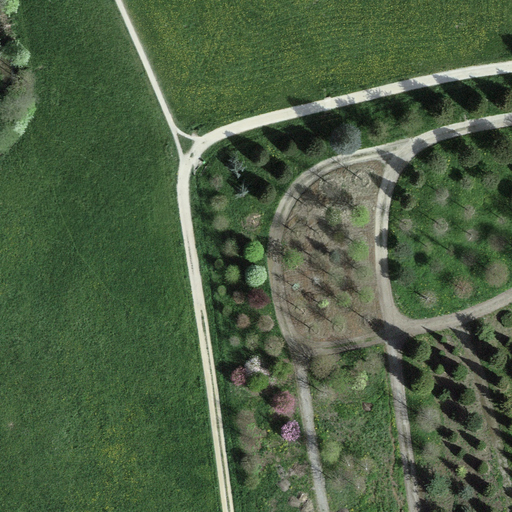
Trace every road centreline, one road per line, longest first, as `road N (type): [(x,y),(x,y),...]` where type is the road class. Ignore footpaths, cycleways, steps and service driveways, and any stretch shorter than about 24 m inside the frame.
road 1 (track): [(400,145),(382,198),(391,334),(296,353),(271,238),(287,194),(321,165)]
road 2 (track): [(321,165),(511,116)]
road 3 (track): [(391,334),(418,511)]
road 4 (track): [(511,295),(458,319),(391,334)]
